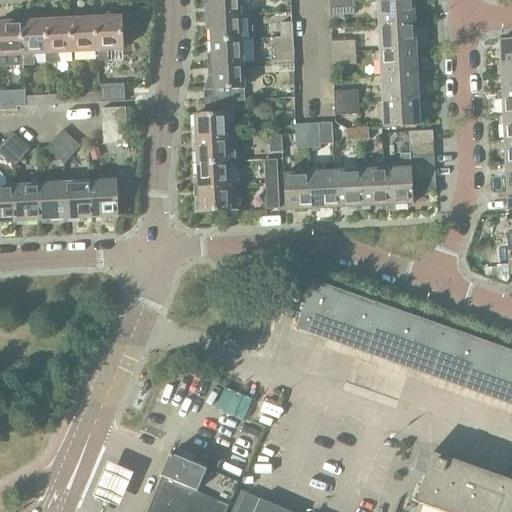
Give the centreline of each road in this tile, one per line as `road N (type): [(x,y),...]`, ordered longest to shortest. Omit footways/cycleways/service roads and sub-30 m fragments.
road 1 (residential): [(434,281),(310,245),(157,255)]
road 2 (residential): [(434,281),(470,202),(466,15)]
road 3 (residential): [(157,255),(153,166),(173,75),(170,0)]
road 4 (unclassified): [(56,511),(122,360)]
road 5 (residential): [(157,255),(0,264)]
